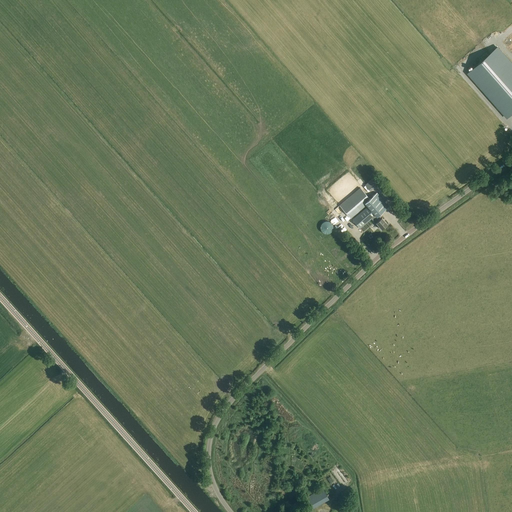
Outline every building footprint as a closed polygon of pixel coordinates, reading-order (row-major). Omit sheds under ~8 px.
[(507,120),(511,115),(511,63),(498,47),(467,75),(507,120)] [(360,229),(365,224),(371,219),(375,223),(376,223),(381,229),(387,224),(382,218),(381,219),(378,215),(388,206),(377,193),(370,199),(360,188),(340,205),(351,218),(366,205),(368,207),(352,220),(360,229)] [(326,234),(329,233),(330,233),(332,232),(332,230),(333,229),(333,227),(333,226),(333,225),(332,224),(332,223),(331,222),(330,222),(328,221),(327,221),(325,221),(324,221),(323,222),(321,224),(321,225),(320,227),(321,229),(321,230),(322,232),(324,233),(326,234)] [(372,225),(369,227),(375,234),(380,230),(379,229),(377,230),(372,225)] [(349,281),(357,274),(354,271),(346,278),(349,281)] [(275,349),(278,352),(287,342),(284,339),(275,349)] [(306,498),(312,509),(329,499),(323,489),(306,498)]
